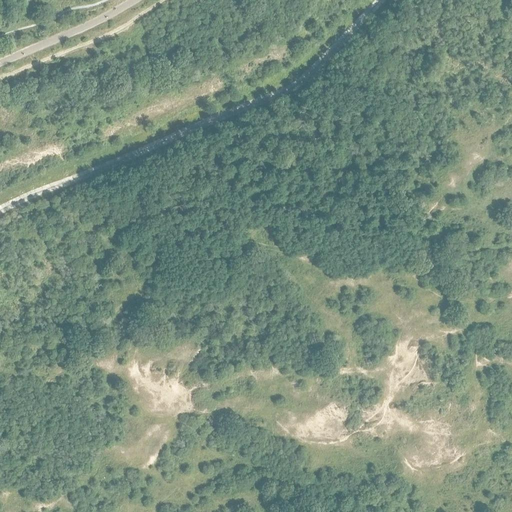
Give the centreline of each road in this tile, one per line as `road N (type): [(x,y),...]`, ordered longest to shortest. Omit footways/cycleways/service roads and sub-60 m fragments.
road 1 (track): [(0,210),(296,86),(379,0)]
road 2 (unknown): [(0,78),(105,36),(163,0)]
